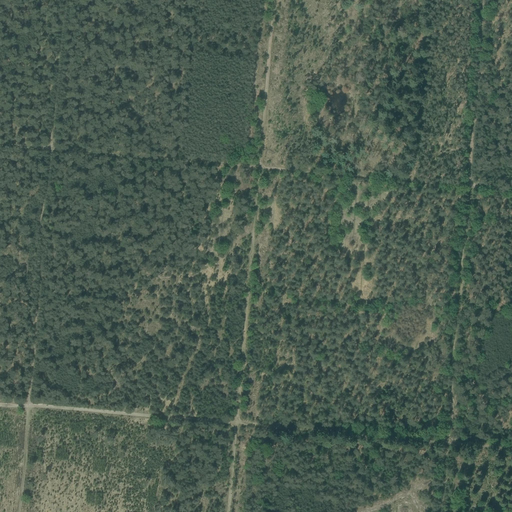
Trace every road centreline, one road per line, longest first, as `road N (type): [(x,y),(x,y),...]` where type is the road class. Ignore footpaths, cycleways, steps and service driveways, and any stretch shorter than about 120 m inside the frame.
road 1 (track): [(28,405),(62,0)]
road 2 (track): [(259,167),(232,427)]
road 3 (track): [(447,444),(469,185)]
road 4 (track): [(0,145),(259,167)]
road 5 (track): [(447,444),(232,427)]
road 6 (track): [(259,167),(469,185)]
road 7 (track): [(232,427),(28,405)]
road 8 (track): [(469,185),(485,0)]
road 9 (track): [(274,0),(259,167)]
